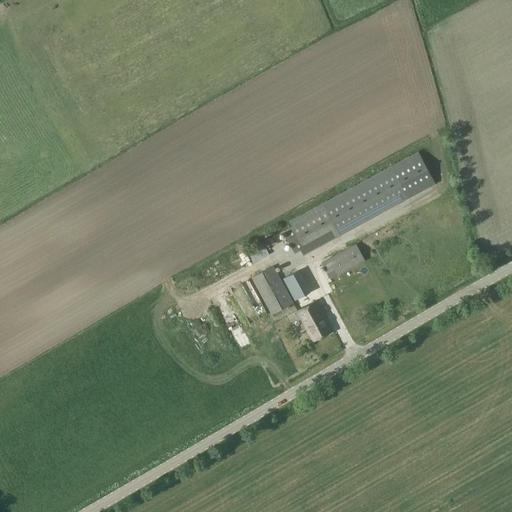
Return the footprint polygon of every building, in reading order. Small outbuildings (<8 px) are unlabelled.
[(418,152),(290,221),(293,226),(284,231),(295,252),(300,250),(303,255),(435,183),(418,152)] [(264,244),(269,252),(288,242),(284,233),(264,244)] [(251,261),(267,255),(263,242),(247,248),(251,261)] [(365,260),(356,243),(321,262),(330,280),(365,260)] [(249,273),(255,268),(251,263),(244,268),(249,273)] [(251,277),(272,314),(293,302),(273,265),(251,277)] [(364,275),(339,286),(342,292),(336,295),(340,303),(370,289),(364,275)] [(251,278),(243,283),(249,293),(256,288),(251,278)] [(295,299),(309,292),(305,284),(291,292),(295,299)] [(316,300),(297,311),(313,340),(332,330),(316,300)]
